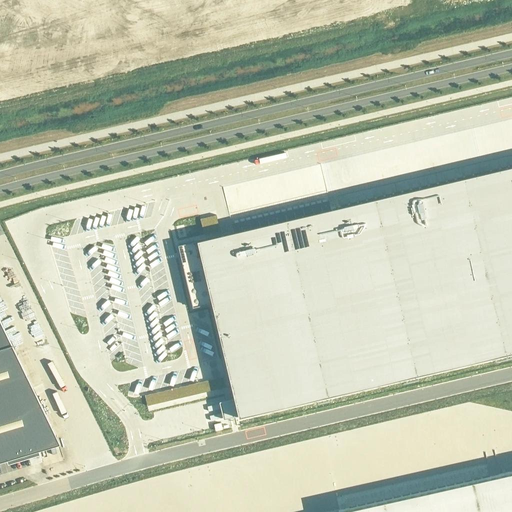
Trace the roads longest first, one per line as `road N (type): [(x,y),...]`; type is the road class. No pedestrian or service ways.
road 1 (unclassified): [(0,504),(511,375)]
road 2 (secondary): [(511,53),(0,175)]
road 3 (secondary): [(0,189),(511,67)]
road 4 (unknown): [(0,291),(68,434),(68,465),(41,481)]
